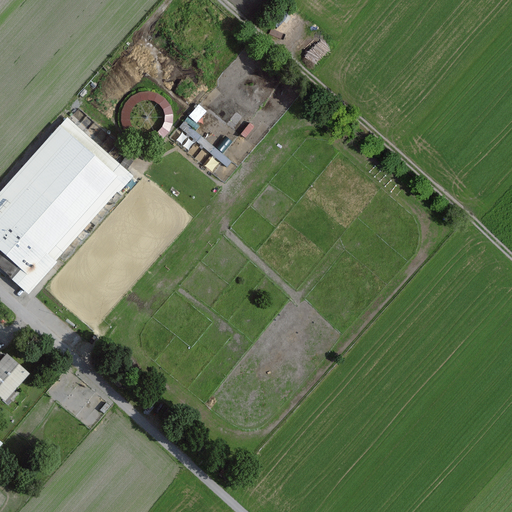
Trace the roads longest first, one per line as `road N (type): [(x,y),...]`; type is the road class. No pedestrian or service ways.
road 1 (track): [(511,254),(223,0)]
road 2 (track): [(0,190),(171,0)]
